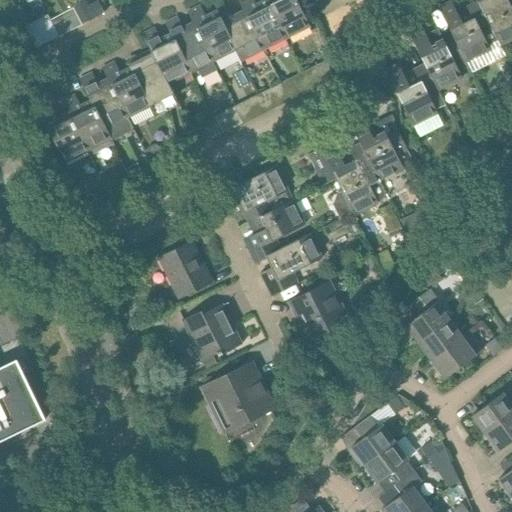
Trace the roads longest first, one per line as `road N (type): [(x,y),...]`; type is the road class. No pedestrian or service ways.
road 1 (residential): [(428,0),(355,84),(222,151),(203,172),(204,193)]
road 2 (tertiary): [(113,511),(97,397),(46,263)]
road 3 (residential): [(204,193),(302,383)]
road 4 (residential): [(438,409),(427,394),(381,374),(363,385),(310,470)]
road 5 (residential): [(46,263),(204,193)]
road 6 (residential): [(36,55),(167,0)]
